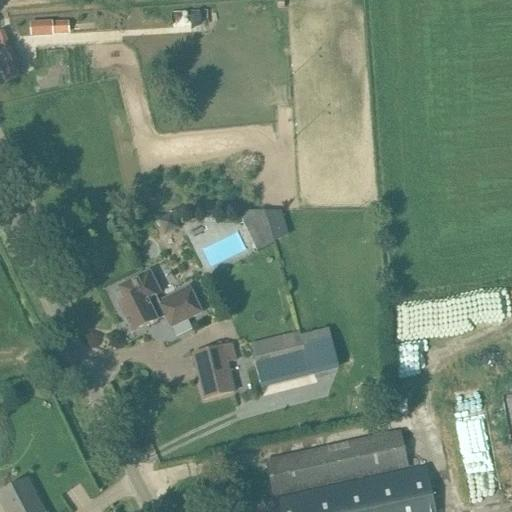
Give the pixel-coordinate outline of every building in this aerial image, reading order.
[(69,35),(69,21),(29,23),(29,36),(69,35)] [(0,65),(6,79),(16,75),(0,39),(0,65)] [(172,213),(157,220),(160,229),(172,233),(180,229),(172,213)] [(159,302),(145,275),(118,288),(125,302),(117,305),(132,334),(157,322),(157,320),(164,316),(171,329),(202,313),(189,287),(159,302)] [(479,323),(478,295),(394,298),(395,326),(479,323)] [(301,343),(299,332),(252,344),(257,366),(294,357),(291,346),(301,343)] [(486,356),(511,353),(511,340),(484,343),(486,356)] [(235,361),(231,345),(193,355),(204,400),(234,392),(227,363),(235,361)] [(460,364),(480,359),(478,349),(458,354),(460,364)] [(284,423),(281,410),(265,414),(268,426),(284,423)] [(409,467),(401,432),(266,462),(273,497),(409,467)] [(436,511),(427,468),(276,500),(278,511),(436,511)] [(42,511),(26,482),(0,495),(0,504),(4,511),(42,511)]
